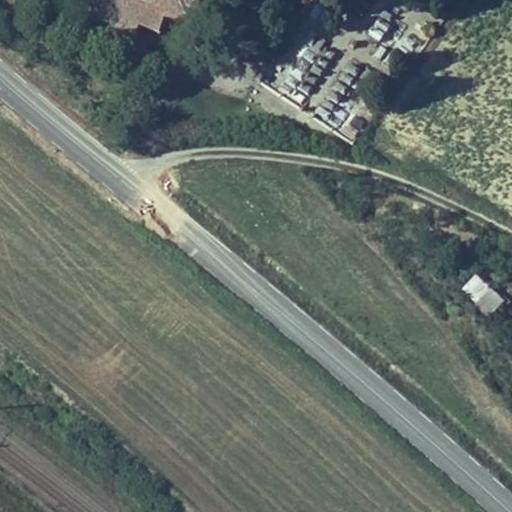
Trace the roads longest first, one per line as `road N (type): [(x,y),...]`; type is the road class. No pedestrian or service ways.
road 1 (primary): [(0,77),(403,412),(510,511)]
road 2 (track): [(511,237),(358,164),(195,152),(108,169)]
road 3 (track): [(69,0),(124,40),(248,76)]
